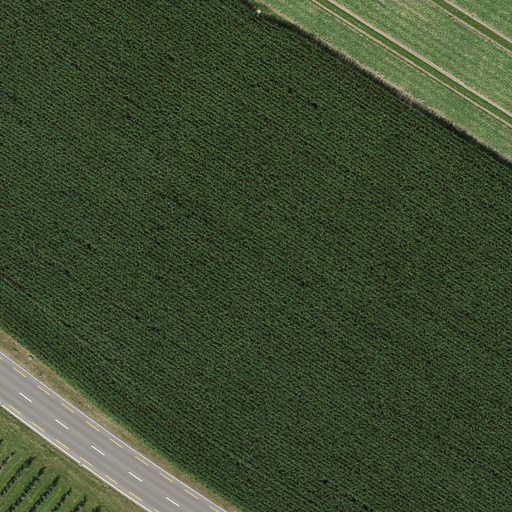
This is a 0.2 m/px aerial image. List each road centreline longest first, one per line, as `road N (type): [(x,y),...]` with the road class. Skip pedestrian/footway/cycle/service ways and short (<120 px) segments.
road 1 (primary): [(189,511),(0,378)]
road 2 (track): [(115,511),(0,428)]
